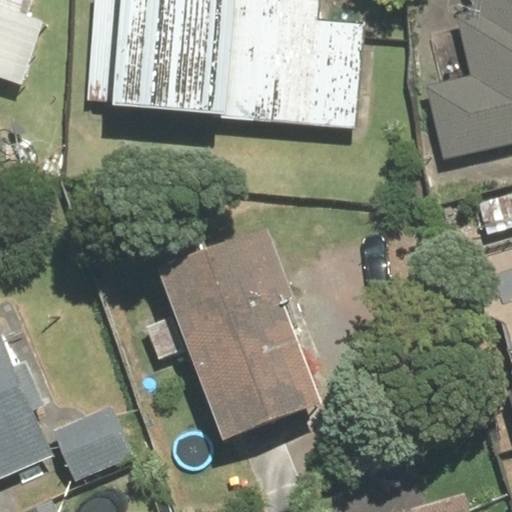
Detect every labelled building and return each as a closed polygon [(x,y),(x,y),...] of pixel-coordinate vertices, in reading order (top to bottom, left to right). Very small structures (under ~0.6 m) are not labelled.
[(360,15),(137,0),(92,0),(84,122),(351,140),(360,15)] [(452,27),(465,82),(421,93),(440,167),(511,150),(511,0),(464,0),(470,22),(452,27)] [(144,289),(213,457),(321,413),(253,245),(144,289)] [(0,485),(53,463),(0,335),(0,485)] [(511,381),(498,386),(511,430),(511,381)]
